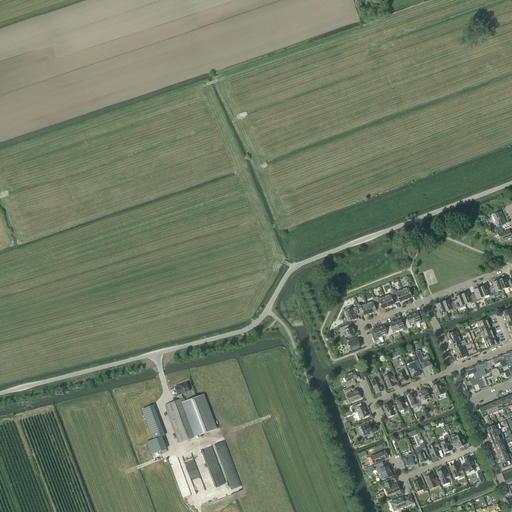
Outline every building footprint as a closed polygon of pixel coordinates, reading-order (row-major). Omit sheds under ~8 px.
[(505,224),(501,212),(493,215),(497,227),(494,228),(495,231),(502,229),(501,226),(505,224)] [(498,234),(501,241),(511,238),(508,231),(503,232),(502,230),(496,232),(497,235),(498,234)] [(501,278),(498,279),(503,290),(508,288),(508,290),(511,288),(511,285),(510,279),(507,281),(505,278),(503,279),(502,278),(501,278)] [(494,286),(491,287),(494,295),(498,294),(498,292),(503,290),(498,279),(496,280),(495,281),(495,282),(492,283),(494,286)] [(407,287),(401,289),(406,301),(409,299),(409,298),(412,297),(410,295),(413,294),(410,284),(407,285),(407,286),(407,287)] [(482,286),(480,287),(484,297),(489,295),(489,297),(494,295),(491,287),(488,288),(487,285),(484,286),(483,286),(482,286)] [(475,293),(472,294),(475,303),(479,301),(479,299),(484,297),(480,287),(477,288),(476,288),(476,289),(473,290),(475,293)] [(394,290),(392,291),(396,300),(398,299),(399,302),(402,301),(403,302),(406,301),(401,289),(396,292),(395,291),(394,290)] [(390,294),(384,296),(388,308),(392,306),(391,305),(394,304),(393,302),(396,300),(392,291),(390,292),(389,293),(390,294)] [(463,293),(461,294),(465,304),(470,302),(471,304),(475,303),(472,294),(469,295),(468,293),(465,294),(464,293),(463,293)] [(456,300),(453,302),(456,310),(460,308),(460,306),(465,304),(461,294),(458,295),(457,296),(457,297),(455,298),(456,300)] [(377,297),(374,298),(378,307),(381,306),(382,309),(384,308),(385,309),(388,308),(384,296),(378,299),(378,297),(377,297)] [(372,301),(366,303),(371,315),(374,313),(373,312),(376,311),(375,308),(378,307),(374,298),(372,299),(371,300),(372,301)] [(445,300),(442,301),(446,312),(451,310),(452,312),(456,310),(453,302),(450,303),(449,300),(446,301),(445,300)] [(446,312),(442,301),(439,302),(439,303),(438,303),(439,304),(436,305),(437,308),(434,309),(437,317),(442,316),(441,314),(446,312)] [(371,315),(366,303),(360,305),(360,304),(359,304),(357,305),(360,314),(363,313),(364,316),(367,315),(367,316),(371,315)] [(355,314),(358,313),(355,307),(344,312),(348,322),(356,319),(355,314)] [(502,312),(504,317),(511,314),(511,310),(511,308),(502,312)] [(412,314),(415,324),(419,322),(420,324),(425,322),(421,314),(419,315),(417,312),(415,313),(412,314)] [(407,319),(404,320),(408,329),(412,327),(412,325),(415,324),(412,314),(411,315),(411,314),(408,315),(409,316),(406,317),(407,319)] [(396,321),(395,321),(399,330),(402,329),(403,331),(408,329),(404,320),(405,321),(402,322),(401,319),(398,320),(398,319),(395,320),(396,321)] [(477,323),(479,328),(488,324),(486,319),(477,323)] [(390,326),(388,327),(391,335),(396,334),(395,332),(399,330),(395,321),(394,321),(392,322),(389,323),(390,326)] [(479,328),(481,333),(490,329),(488,324),(479,328)] [(343,332),(346,338),(355,334),(353,327),(349,328),(348,325),(339,329),(341,333),(343,332)] [(379,327),(378,327),(382,337),(386,335),(386,337),(391,335),(388,327),(385,329),(384,325),(381,326),(379,327)] [(382,337),(378,327),(378,328),(377,327),(375,328),(375,329),(373,330),(374,333),(371,334),(374,342),(379,340),(378,338),(382,337)] [(481,333),(483,338),(492,334),(490,329),(481,333)] [(447,335),(450,340),(459,336),(457,331),(447,335)] [(483,338),(485,343),(494,339),(492,334),(483,338)] [(450,340),(452,345),(461,341),(459,336),(450,340)] [(360,345),(361,344),(360,341),(358,341),(358,339),(355,340),(354,337),(348,340),(349,343),(348,343),(351,350),(360,346),(360,345)] [(494,339),(485,343),(487,348),(497,344),(494,339)] [(452,345),(454,350),(463,346),(461,341),(452,345)] [(454,350),(456,355),(465,351),(463,346),(454,350)] [(418,350),(415,351),(422,368),(425,367),(427,372),(433,370),(428,358),(423,360),(422,358),(423,358),(422,357),(420,351),(418,351),(418,350)] [(465,351),(456,355),(458,360),(467,356),(465,351)] [(505,354),(503,355),(507,366),(511,363),(511,361),(511,358),(511,357),(511,351),(508,353),(508,352),(505,353),(505,354)] [(507,366),(503,355),(501,356),(501,355),(498,356),(498,357),(492,359),(495,365),(500,363),(501,366),(502,368),(507,366)] [(414,361),(406,364),(408,368),(409,367),(413,378),(420,375),(418,371),(417,369),(420,367),(417,360),(414,361)] [(478,365),(476,366),(480,377),(486,374),(485,372),(486,372),(487,369),(487,368),(492,366),(490,361),(481,364),(481,363),(478,365)] [(406,376),(409,375),(405,365),(400,367),(401,369),(396,371),(401,383),(408,380),(406,376)] [(473,374),(475,379),(480,377),(476,366),(474,367),(474,366),(471,368),(465,370),(466,371),(463,373),(465,378),(468,377),(468,376),(473,374)] [(496,376),(496,378),(499,376),(499,375),(504,373),(506,379),(509,378),(509,379),(511,377),(511,376),(507,366),(502,368),(497,370),(497,371),(494,372),(496,376)] [(353,380),(357,378),(354,371),(345,376),(345,377),(344,378),(347,383),(345,384),(346,388),(355,384),(353,380)] [(496,378),(496,376),(494,372),(491,373),(491,372),(486,374),(480,377),(485,389),(488,388),(488,386),(490,385),(488,380),(493,378),(494,379),(496,378)] [(394,383),(397,382),(394,376),(391,377),(390,374),(384,377),(388,388),(395,386),(394,383)] [(475,379),(467,382),(465,383),(467,388),(469,387),(469,389),(472,387),(472,386),(477,384),(479,390),(482,389),(482,390),(485,389),(480,377),(475,379)] [(381,385),(383,384),(381,378),(378,379),(371,381),(375,389),(375,390),(376,392),(376,393),(383,391),(381,385)] [(181,394),(190,391),(187,383),(175,387),(178,395),(180,400),(164,405),(179,443),(198,436),(185,401),(184,398),(183,398),(181,394)] [(437,396),(444,393),(440,383),(432,386),(435,394),(432,395),(435,402),(439,400),(437,396)] [(421,395),(418,396),(422,405),(427,403),(426,400),(430,399),(426,389),(420,391),(421,395)] [(346,395),(349,403),(361,399),(357,390),(346,395)] [(422,405),(418,396),(419,399),(417,400),(414,394),(408,396),(413,409),(417,407),(417,408),(422,406),(422,405)] [(198,436),(216,429),(203,395),(185,401),(198,436)] [(504,398),(499,400),(502,409),(507,407),(504,398)] [(411,414),(408,405),(405,406),(402,399),(396,401),(400,411),(403,410),(404,412),(407,411),(407,412),(408,411),(409,414),(411,414)] [(499,400),(494,402),(497,411),(502,409),(499,400)] [(494,402),(489,404),(492,413),(497,411),(494,402)] [(398,414),(394,405),(391,406),(390,404),(383,407),(388,417),(394,415),(394,416),(397,414),(398,414)] [(489,404),(484,407),(487,415),(492,413),(489,404)] [(165,435),(153,405),(142,409),(153,439),(147,442),(151,454),(167,449),(162,436),(165,435)] [(367,415),(367,414),(364,406),(359,408),(358,405),(351,408),(353,413),(354,413),(357,412),(360,419),(367,416),(367,415)] [(487,415),(484,407),(479,409),(482,417),(487,415)] [(363,432),(365,436),(370,434),(370,435),(373,433),(372,433),(377,431),(374,426),(372,426),(371,423),(369,424),(368,424),(359,427),(361,432),(363,432)] [(487,428),(489,433),(499,429),(497,424),(487,428)] [(489,433),(491,438),(499,435),(497,430),(499,429),(489,433)] [(462,447),(462,446),(465,444),(464,441),(461,435),(460,434),(455,436),(454,435),(453,434),(450,436),(453,445),(456,443),(458,448),(462,447)] [(411,437),(415,446),(421,444),(417,435),(411,437)] [(448,443),(451,442),(448,435),(443,437),(445,441),(441,443),(445,453),(451,450),(448,443)] [(491,438),(493,443),(501,440),(499,435),(491,438)] [(493,443),(495,448),(503,445),(505,444),(503,439),(501,440),(493,443)] [(428,447),(433,458),(439,455),(437,448),(439,447),(436,440),(432,442),(431,443),(431,444),(432,445),(428,447)] [(495,448),(497,453),(505,450),(503,445),(495,448)] [(415,449),(421,463),(427,460),(425,456),(428,455),(424,446),(415,449)] [(497,453),(499,458),(507,455),(505,450),(497,453)] [(375,468),(383,464),(381,461),(386,459),(385,457),(387,457),(385,451),(375,455),(370,457),(375,468)] [(403,457),(408,468),(415,465),(414,462),(417,461),(413,452),(408,455),(407,452),(402,454),(403,457)] [(499,458),(501,463),(511,459),(510,454),(507,455),(499,458)] [(464,465),(462,465),(464,471),(464,472),(468,470),(469,472),(475,469),(474,465),(476,464),(474,460),(472,461),(471,458),(470,459),(470,458),(467,459),(467,460),(465,461),(466,464),(464,465)] [(511,459),(501,463),(503,468),(511,465),(511,464),(511,459)] [(383,464),(375,468),(378,474),(379,474),(380,475),(380,476),(379,477),(380,478),(380,479),(381,479),(382,480),(393,476),(388,465),(383,468),(382,465),(383,465),(383,464)] [(465,476),(464,474),(462,470),(459,471),(457,464),(450,467),(454,478),(458,476),(459,478),(465,476)] [(241,486),(236,469),(226,472),(231,489),(241,486)] [(449,482),(452,481),(449,474),(446,475),(444,470),(438,472),(443,485),(449,482)] [(437,486),(439,485),(436,478),(433,479),(432,475),(425,477),(430,489),(437,486)] [(424,492),(427,490),(425,485),(422,486),(419,480),(413,482),(417,492),(423,490),(424,492)] [(385,489),(388,497),(399,492),(396,484),(392,485),(391,481),(384,484),(386,488),(385,489)] [(182,499),(192,495),(188,486),(179,489),(182,499)] [(390,502),(394,511),(413,503),(410,495),(402,499),(402,498),(390,502)] [(492,505),(487,508),(488,511),(497,511),(500,510),(496,502),(492,504),(492,505)]
